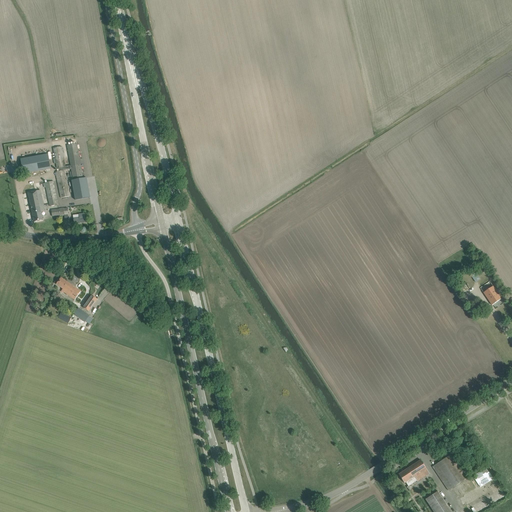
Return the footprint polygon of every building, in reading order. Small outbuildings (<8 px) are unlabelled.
[(71,196),(65,170),(71,169),(73,180),(84,178),(77,144),(67,145),(71,166),(66,167),(62,146),(53,148),(57,168),(58,168),(59,171),(55,172),(61,198),(71,196)] [(22,159),(24,174),(52,169),(49,154),(22,159)] [(73,180),(72,181),(72,184),(76,200),(90,197),(87,181),(86,178),(84,178),(73,180)] [(53,181),(45,183),(50,207),(58,205),(53,181)] [(37,190),(28,192),(32,213),(33,217),(34,222),(43,220),(43,218),(41,212),(45,212),(44,207),(44,205),(41,194),(40,190),(37,190)] [(51,210),(52,216),(68,215),(67,208),(64,208),(51,210)] [(74,224),(86,223),(85,214),(79,215),(79,217),(73,218),(74,224)] [(470,274),(475,283),(480,280),(474,271),(470,274)] [(61,292),(63,293),(64,292),(75,300),(81,292),(61,278),(56,284),(63,289),(61,292)] [(501,299),(489,282),(480,288),(492,305),(501,299)] [(124,284),(121,287),(125,291),(126,290),(128,292),(127,293),(131,296),(134,293),(124,284)] [(92,295),(83,308),(89,311),(97,299),(92,295)] [(79,308),(74,316),(76,317),(77,316),(82,320),(85,322),(89,316),(87,314),(79,308)] [(466,479),(450,455),(433,467),(448,491),(466,479)] [(421,460),(399,474),(405,483),(406,482),(408,486),(412,484),(410,480),(414,477),(417,481),(429,473),(423,464),(421,460)] [(474,475),(479,484),(492,476),(486,467),(474,475)] [(425,500),(433,511),(452,511),(438,491),(425,500)]
